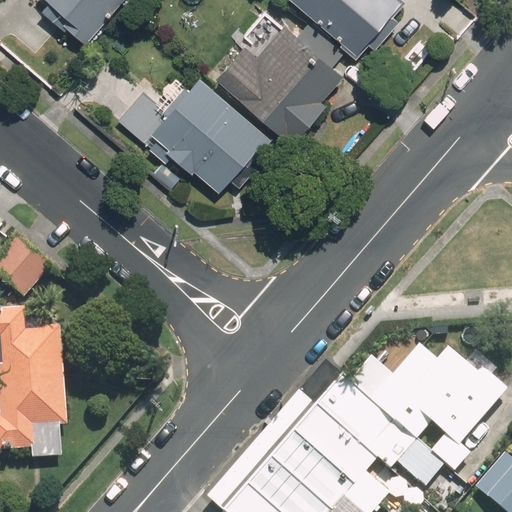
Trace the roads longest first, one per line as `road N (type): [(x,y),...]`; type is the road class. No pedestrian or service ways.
road 1 (residential): [(290,332),(467,134)]
road 2 (residential): [(82,204),(290,332)]
road 3 (residential): [(250,380),(201,340),(82,204)]
road 4 (residential): [(120,511),(250,380)]
road 5 (residential): [(250,380),(145,511)]
